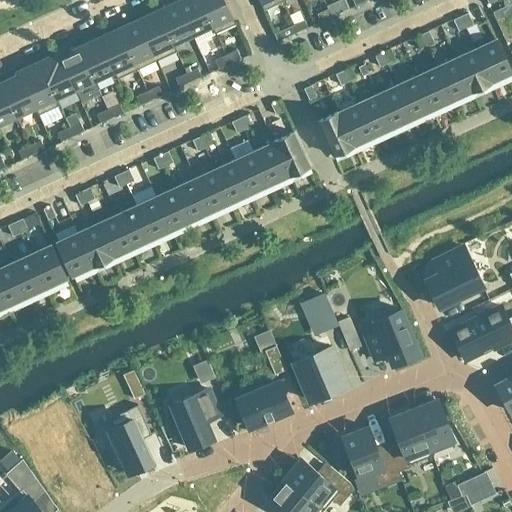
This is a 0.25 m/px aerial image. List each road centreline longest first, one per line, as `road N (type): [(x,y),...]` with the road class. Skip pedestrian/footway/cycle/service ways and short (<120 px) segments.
road 1 (residential): [(0,212),(283,82)]
road 2 (residential): [(283,82),(462,0)]
road 3 (residential): [(111,511),(150,484),(285,430)]
road 4 (residential): [(285,430),(443,366)]
